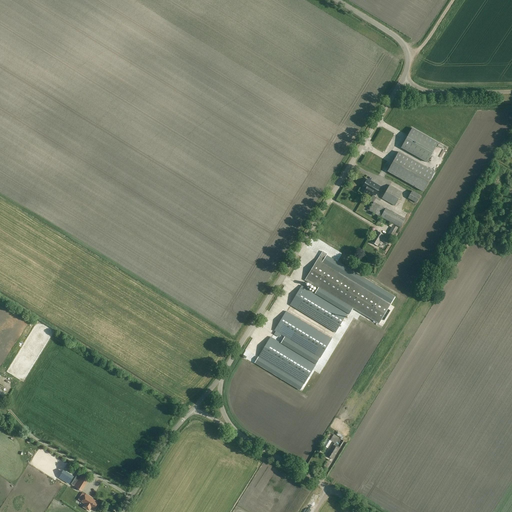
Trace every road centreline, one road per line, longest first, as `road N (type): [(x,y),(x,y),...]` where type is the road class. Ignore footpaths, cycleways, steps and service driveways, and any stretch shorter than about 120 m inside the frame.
road 1 (tertiary): [(221,376),(403,78)]
road 2 (tertiary): [(368,511),(232,429)]
road 3 (unclassified): [(122,511),(190,411)]
